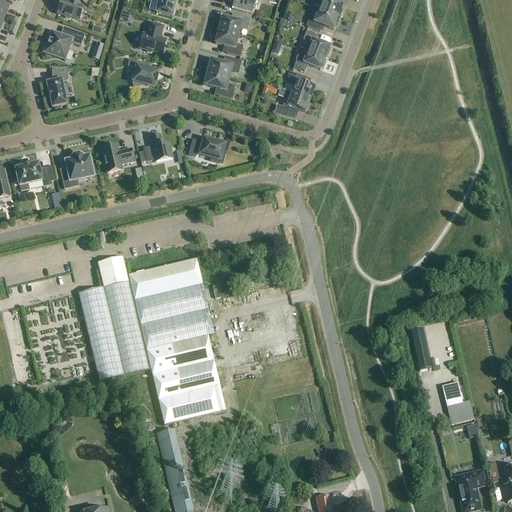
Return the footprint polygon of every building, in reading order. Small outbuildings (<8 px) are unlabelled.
[(0,0),(0,19),(4,21),(8,9),(0,5),(0,0)] [(57,15),(64,17),(65,19),(69,20),(71,19),(79,22),(83,8),(80,7),(82,0),(68,0),(68,3),(62,1),(57,15)] [(155,14),(172,18),(176,0),(157,0),(159,0),(155,14)] [(258,0),(226,0),(226,2),(234,4),(232,10),(251,15),(255,3),(258,2),(258,0)] [(321,3),(318,11),(340,19),(343,11),(341,11),(343,5),(332,1),(331,0),(315,0),(316,1),(321,3)] [(340,19),(318,11),(315,19),(310,16),(306,27),(320,32),(322,27),(333,31),(335,25),(337,26),(340,19)] [(255,19),(262,21),(264,14),(257,12),(255,19)] [(222,19),(218,32),(238,37),(241,28),(247,30),(250,19),(236,16),(234,22),(222,19)] [(139,49),(146,51),(147,53),(151,54),(153,53),(162,55),(166,42),(159,40),(163,28),(150,25),(147,37),(143,36),(139,49)] [(67,38),(61,36),(51,33),(47,44),(46,44),(44,50),(45,50),(44,53),(65,60),(71,43),(81,47),(85,36),(70,30),(67,38)] [(238,37),(218,32),(215,45),(228,48),(226,54),(240,58),(243,47),(236,45),(238,37)] [(303,52),(307,54),(325,60),(326,57),(328,57),(330,50),(329,50),(329,48),(316,43),(318,37),(306,33),(302,44),(306,45),(303,52)] [(279,53),(283,43),(277,41),(273,51),(279,53)] [(95,55),(101,57),(103,51),(97,49),(95,55)] [(325,60),(307,54),(305,60),(297,57),(295,62),(296,62),(293,69),(305,73),(307,66),(321,71),(321,69),(323,70),(326,63),(324,62),(325,60)] [(208,70),(207,74),(229,80),(230,75),(238,75),(241,62),(228,59),(226,66),(209,61),(207,70),(208,70)] [(131,74),(134,89),(143,87),(143,85),(154,88),(158,74),(145,70),(146,65),(129,61),(127,67),(136,69),(135,74),(131,74)] [(294,88),(292,94),(291,95),(309,101),(314,89),(302,85),(304,78),(289,73),(287,80),(289,80),(287,85),(294,88)] [(229,80),(207,74),(206,78),(205,78),(203,86),(220,91),(218,98),(231,101),(235,88),(227,85),(229,80)] [(48,94),(50,100),(52,109),(54,109),(55,111),(61,110),(60,107),(67,106),(64,96),(66,96),(64,87),(63,88),(62,84),(68,83),(68,75),(53,75),(53,81),(53,83),(47,85),(49,94),(48,94)] [(262,93),(268,96),(269,94),(272,95),(275,89),(265,85),(262,93)] [(291,95),(292,94),(280,90),(278,96),(284,98),(286,102),(283,110),(276,107),(273,115),(292,121),(296,110),(305,114),(309,101),(291,95)] [(143,150),(146,163),(154,162),(155,164),(172,160),(169,144),(162,145),(160,137),(149,140),(151,148),(143,150)] [(211,160),(211,162),(222,165),(225,154),(222,153),(224,146),(216,144),(217,143),(203,139),(201,144),(193,142),(189,156),(195,158),(196,155),(211,160)] [(104,160),(102,162),(103,166),(105,167),(107,174),(122,171),(121,166),(134,163),(131,151),(118,154),(117,147),(102,151),(104,160)] [(66,163),(66,167),(68,173),(61,175),(64,191),(78,188),(77,181),(93,178),(89,158),(83,160),(82,158),(79,156),(74,157),(72,161),(72,162),(66,163)] [(51,187),(48,171),(40,173),(38,165),(30,167),(23,168),(15,170),(19,188),(20,194),(29,192),(43,188),(51,187)] [(0,200),(10,198),(9,194),(11,193),(9,187),(7,187),(4,173),(0,173),(0,200)] [(214,336),(197,261),(127,277),(124,265),(98,271),(103,290),(78,296),(99,383),(151,371),(164,427),(220,414),(226,412),(220,388),(208,338),(214,336)] [(218,287),(212,288),(215,300),(221,299),(218,287)] [(28,318),(49,312),(46,302),(25,308),(28,318)] [(419,373),(431,371),(422,330),(410,332),(419,373)] [(470,405),(447,410),(451,427),(474,421),(470,405)] [(478,424),(469,426),(470,437),(480,435),(478,424)] [(196,511),(191,489),(188,490),(174,431),(156,435),(158,443),(174,511),(196,511)] [(337,455),(333,445),(325,448),(328,458),(337,455)] [(495,464),(487,466),(491,485),(500,483),(495,464)] [(482,473),(455,479),(458,494),(459,494),(462,511),(474,511),(480,511),(475,489),(485,487),(482,473)] [(315,500),(317,511),(332,511),(329,497),(315,500)] [(270,503),(269,511),(279,511),(280,505),(270,503)]
